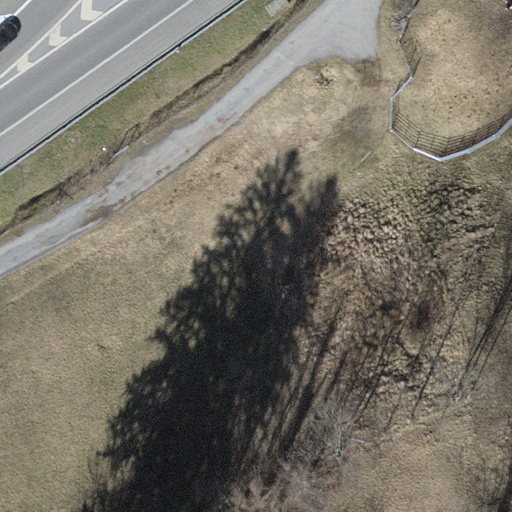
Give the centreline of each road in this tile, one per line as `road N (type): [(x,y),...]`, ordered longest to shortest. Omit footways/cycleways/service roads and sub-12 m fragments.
road 1 (track): [(0,271),(146,196),(271,98),(375,0)]
road 2 (trunk): [(0,106),(163,0)]
